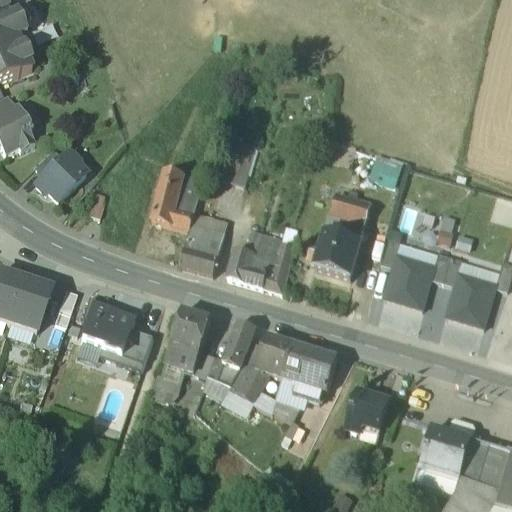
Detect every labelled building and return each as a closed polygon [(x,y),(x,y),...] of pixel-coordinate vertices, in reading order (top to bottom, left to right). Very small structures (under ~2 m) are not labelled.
[(0,90),(31,78),(27,71),(30,70),(23,54),(21,55),(16,44),(26,40),(17,18),(7,22),(5,17),(7,16),(1,1),(0,1),(0,90)] [(24,22),(17,18),(26,40),(28,33),(24,22)] [(6,104),(0,107),(0,123),(12,117),(6,104)] [(0,123),(0,161),(3,167),(17,160),(18,163),(33,156),(27,143),(30,142),(16,115),(12,117),(0,123)] [(233,148),(221,191),(245,197),(256,155),(233,148)] [(51,162),(34,179),(42,187),(59,170),(51,162)] [(42,187),(34,195),(44,206),(46,203),(56,213),(84,186),(77,178),(77,173),(70,166),(64,166),(59,170),(42,187)] [(377,167),(371,188),(396,195),(402,174),(377,167)] [(165,180),(152,232),(189,241),(191,235),(194,224),(201,200),(204,189),(165,180)] [(105,206),(95,203),(88,226),(98,229),(105,206)] [(371,216),(335,206),(330,222),(354,229),(366,232),(371,216)] [(354,229),(348,249),(360,253),(366,232),(354,229)] [(225,243),(191,235),(189,241),(185,261),(218,268),(225,243)] [(348,249),(325,243),(321,255),(316,273),(314,279),(350,289),(360,253),(348,249)] [(385,275),(396,278),(399,267),(404,253),(393,250),(385,275)] [(313,252),(308,271),(316,273),(321,255),(313,252)] [(280,254),(269,301),(283,304),(294,258),(280,254)] [(235,259),(227,289),(262,299),(269,274),(254,270),(255,264),(235,259)] [(218,268),(185,261),(181,277),(213,285),(218,268)] [(452,267),(440,264),(436,278),(432,291),(444,295),(452,267)] [(432,291),(436,278),(399,267),(396,278),(387,311),(423,322),(432,291)] [(463,270),(452,267),(444,295),(455,298),(458,285),(463,270)] [(511,274),(502,272),(496,295),(507,298),(511,278),(511,274)] [(496,295),(458,285),(455,298),(446,329),(483,338),(496,295)] [(23,294),(0,286),(0,335),(8,338),(23,294)] [(49,303),(23,294),(8,338),(34,347),(49,303)] [(53,338),(64,342),(76,308),(64,304),(53,338)] [(110,319),(88,312),(80,334),(87,336),(81,354),(104,362),(101,370),(122,377),(133,343),(136,334),(108,325),(110,319)] [(211,330),(183,322),(167,375),(186,380),(195,383),(211,330)] [(256,340),(238,333),(223,375),(240,381),(246,366),(246,367),(256,340)] [(155,350),(133,343),(122,377),(143,385),(155,350)] [(294,354),(266,346),(256,380),(256,381),(263,383),(283,389),(294,354)] [(338,367),(294,354),(283,389),(298,393),(324,401),(328,402),(338,367)] [(215,369),(204,365),(198,387),(208,390),(215,369)] [(186,380),(167,375),(163,388),(170,391),(182,394),(186,380)] [(240,381),(223,375),(218,391),(231,398),(240,381)] [(250,377),(236,406),(249,413),(254,401),(263,383),(256,381),(256,380),(250,377)] [(163,388),(159,387),(154,404),(165,408),(170,391),(163,388)] [(324,401),(298,393),(294,406),(320,413),(324,401)] [(276,413),(254,401),(249,413),(272,425),(276,413)] [(390,410),(358,401),(347,441),(361,445),(363,438),(381,443),(390,410)] [(299,420),(276,413),(272,425),(291,435),(299,420)] [(472,434),(455,429),(451,431),(448,444),(471,450),(475,438),(472,434)] [(292,433),(289,444),(304,450),(308,439),(292,433)] [(448,444),(431,439),(420,478),(460,489),(471,450),(448,444)] [(471,450),(460,489),(457,505),(452,511),(496,511),(511,462),(471,450)] [(511,511),(511,461),(511,462),(496,511),(511,511)]
